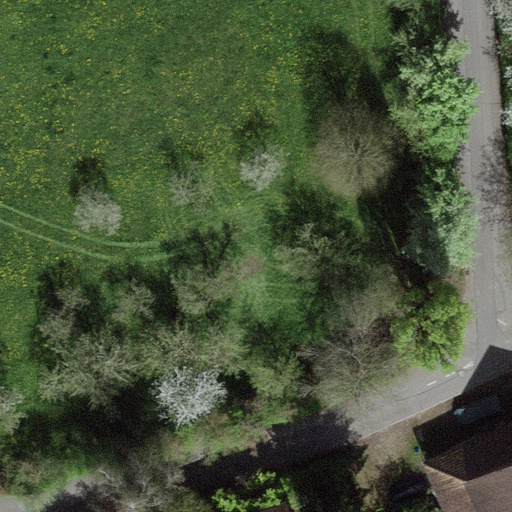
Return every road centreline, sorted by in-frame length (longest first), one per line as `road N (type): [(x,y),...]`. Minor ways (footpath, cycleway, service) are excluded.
road 1 (residential): [(483,361),(192,481),(70,511)]
road 2 (residential): [(466,0),(483,361)]
